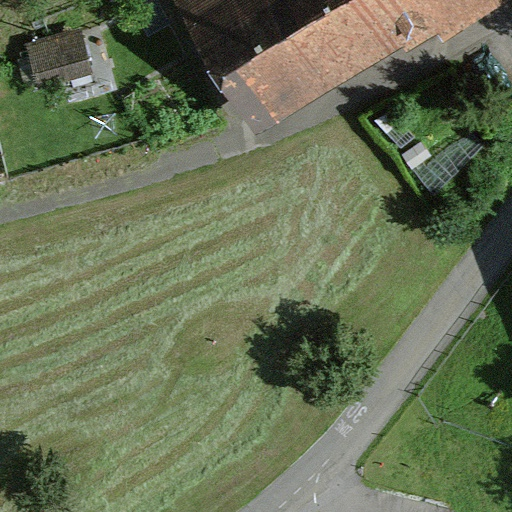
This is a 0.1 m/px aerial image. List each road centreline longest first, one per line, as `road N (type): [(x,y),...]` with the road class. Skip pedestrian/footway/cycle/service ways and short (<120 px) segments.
road 1 (track): [(0,216),(219,159),(511,22)]
road 2 (unclassified): [(281,511),(372,415),(511,232)]
